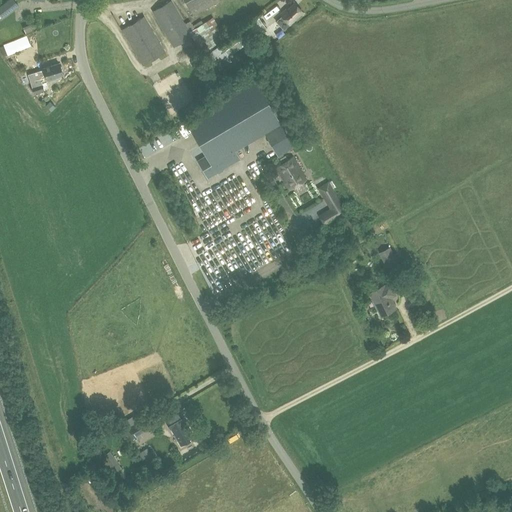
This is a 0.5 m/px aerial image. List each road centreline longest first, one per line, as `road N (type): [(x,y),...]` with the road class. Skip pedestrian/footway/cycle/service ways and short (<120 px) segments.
road 1 (unclassified): [(81,0),(88,81),(259,419)]
road 2 (unclassified): [(259,419),(511,286)]
